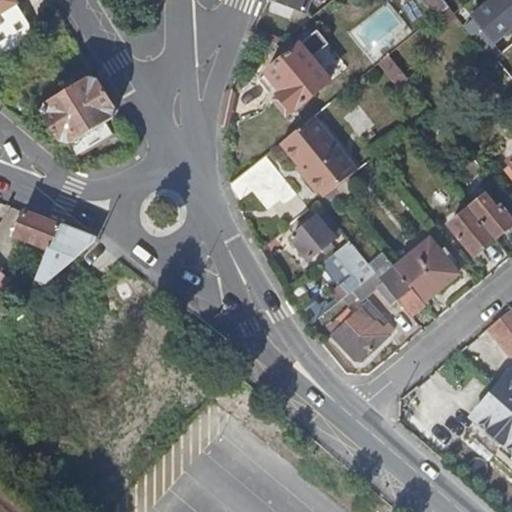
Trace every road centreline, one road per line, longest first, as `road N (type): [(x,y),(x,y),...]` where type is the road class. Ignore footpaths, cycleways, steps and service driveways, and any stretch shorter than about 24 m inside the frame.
road 1 (residential): [(344,410),(511,276)]
road 2 (residential): [(240,4),(197,184)]
road 3 (tertiary): [(344,410),(461,511)]
road 4 (tertiary): [(197,184),(257,309)]
road 5 (tertiary): [(257,309),(280,346),(344,410)]
road 6 (residential): [(197,184),(181,54)]
road 7 (residential): [(153,250),(180,276),(257,309)]
